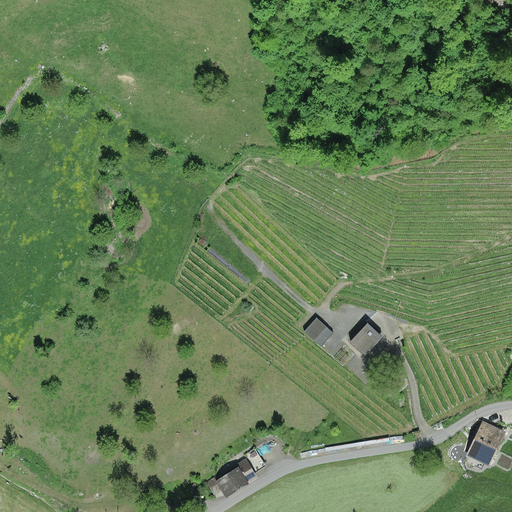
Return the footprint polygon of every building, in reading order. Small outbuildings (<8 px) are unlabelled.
[(334,333),(317,318),(305,332),(322,346),(334,333)] [(369,325),(352,343),(367,356),(384,338),(369,325)] [(506,432),(483,423),(470,457),(492,466),(506,432)] [(245,460),(254,473),(266,466),(255,449),(243,456),(245,460)] [(245,460),(216,479),(222,490),(227,497),(257,478),(254,473),(245,460)] [(215,495),(222,490),(216,479),(215,478),(207,483),(215,495)]
